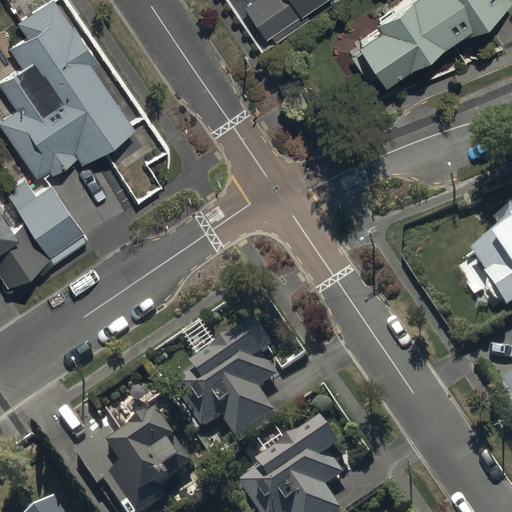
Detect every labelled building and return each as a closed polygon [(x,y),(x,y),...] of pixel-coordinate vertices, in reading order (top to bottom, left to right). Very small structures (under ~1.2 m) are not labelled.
[(0,81),(0,85),(18,111),(0,123),(0,126),(40,186),(82,157),(87,165),(136,132),(93,68),(99,64),(55,0),(54,0),(19,24),(28,38),(10,50),(21,67),(0,81)] [(242,0),(263,29),(304,0),(242,0)] [(383,76),(505,0),(391,0),(351,25),(383,76)] [(83,237),(48,186),(34,195),(24,180),(6,192),(17,207),(51,258),(83,237)] [(511,211),(480,233),(487,244),(456,265),(477,297),(485,292),(497,310),(504,306),(508,311),(511,308),(511,211)] [(21,224),(8,232),(0,220),(0,273),(10,289),(48,263),(21,224)] [(201,424),(220,413),(234,435),(274,410),(260,388),(278,376),(262,351),(272,345),(254,316),(189,357),(194,365),(172,378),(201,424)] [(140,511),(166,495),(159,483),(190,464),(154,407),(114,432),(110,425),(75,447),(98,483),(107,478),(128,511),(140,511)] [(265,511),(288,511),(291,511),(337,511),(344,508),(331,486),(349,474),(333,449),(342,443),(324,414),(259,455),(264,463),(243,476),(265,511)] [(65,511),(55,494),(26,511),(65,511)]
